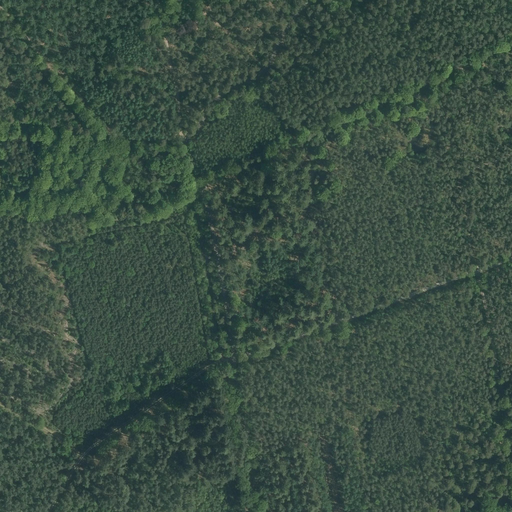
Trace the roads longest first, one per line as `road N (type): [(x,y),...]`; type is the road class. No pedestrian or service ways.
road 1 (unclassified): [(0,121),(182,140),(225,88),(263,72),(286,26),(313,0)]
road 2 (track): [(511,258),(232,358)]
road 3 (track): [(511,444),(460,190)]
road 4 (track): [(48,511),(92,445),(232,358)]
road 5 (track): [(258,511),(232,358)]
